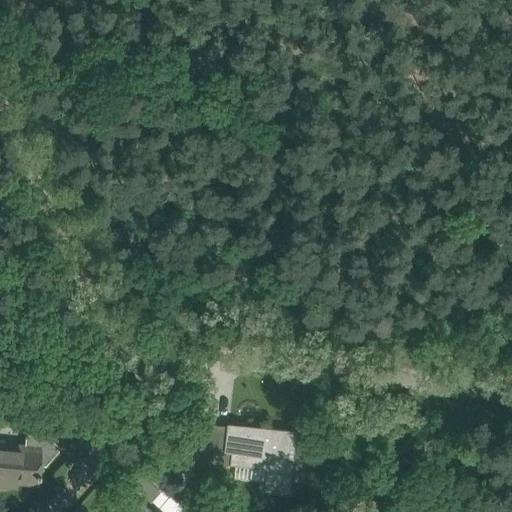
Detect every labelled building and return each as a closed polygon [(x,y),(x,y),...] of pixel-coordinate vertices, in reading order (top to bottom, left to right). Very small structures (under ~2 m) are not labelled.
[(114,227),(122,245),(137,239),(129,220),(114,227)] [(217,331),(218,324),(201,323),(201,330),(217,331)] [(0,389),(0,391),(11,392),(12,383),(1,382),(0,389)] [(200,422),(196,460),(213,462),(267,468),(264,491),(290,493),(295,451),(288,450),(291,430),(269,427),(269,429),(228,424),(228,425),(200,422)] [(0,478),(4,479),(4,474),(37,477),(37,475),(39,475),(40,471),(38,471),(38,464),(44,464),(45,465),(62,446),(47,433),(26,431),(25,446),(0,443),(0,478)] [(330,490),(330,471),(316,471),(316,490),(330,490)] [(156,511),(140,498),(127,511),(156,511)]
